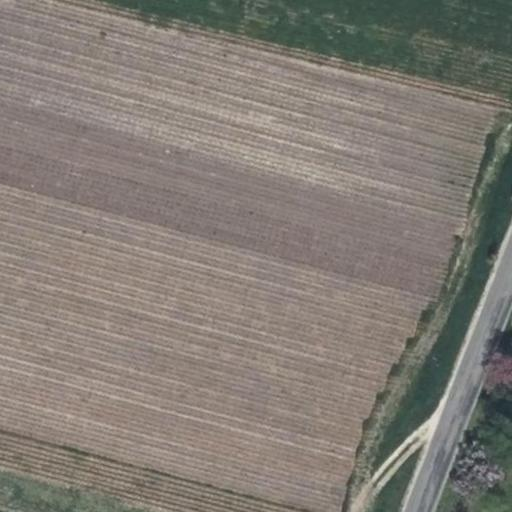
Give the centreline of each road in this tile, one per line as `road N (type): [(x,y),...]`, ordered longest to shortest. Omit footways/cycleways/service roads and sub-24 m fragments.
road 1 (tertiary): [(511,266),(418,511)]
road 2 (track): [(358,511),(398,453),(454,415)]
